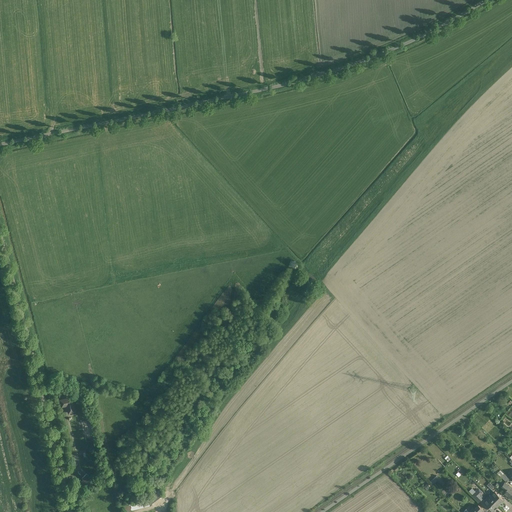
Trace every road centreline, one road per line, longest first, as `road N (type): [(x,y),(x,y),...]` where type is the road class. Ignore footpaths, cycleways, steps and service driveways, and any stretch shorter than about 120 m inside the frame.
road 1 (unclassified): [(0,144),(313,76),(399,45),(486,0)]
road 2 (unclassified): [(0,234),(70,511)]
